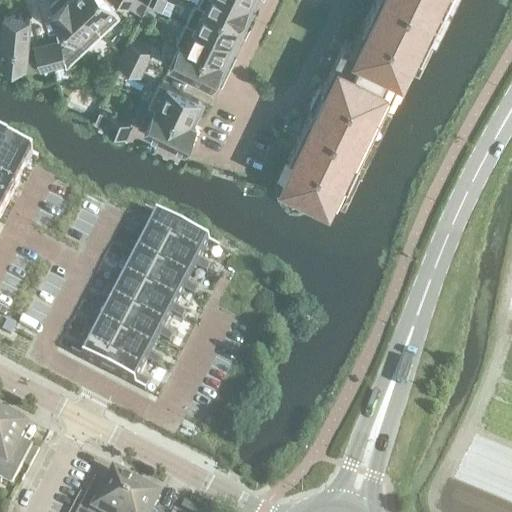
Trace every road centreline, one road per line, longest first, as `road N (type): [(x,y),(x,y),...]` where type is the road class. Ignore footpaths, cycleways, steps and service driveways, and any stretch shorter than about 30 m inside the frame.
road 1 (tertiary): [(350,504),(429,289),(511,120)]
road 2 (residential): [(273,0),(238,87),(247,102),(273,114),(308,86),(347,0)]
road 3 (residential): [(99,384),(168,419),(244,264)]
road 4 (residential): [(259,511),(80,419)]
road 5 (residential): [(78,261),(34,350),(99,384)]
